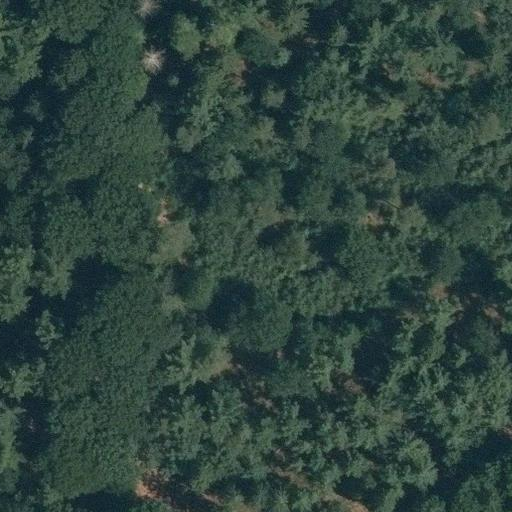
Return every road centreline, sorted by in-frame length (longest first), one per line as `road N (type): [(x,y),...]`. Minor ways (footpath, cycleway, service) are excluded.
road 1 (track): [(101,0),(95,511)]
road 2 (track): [(100,109),(298,0)]
